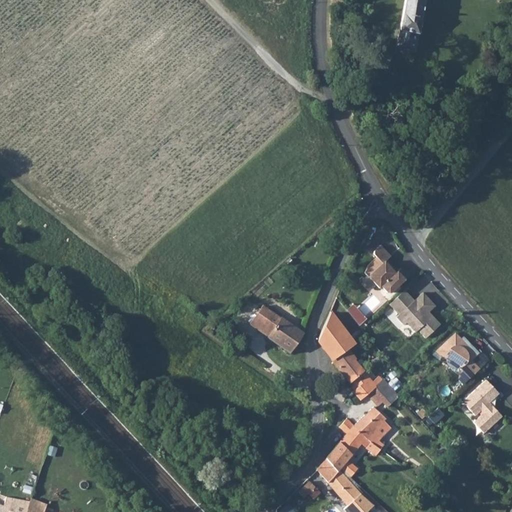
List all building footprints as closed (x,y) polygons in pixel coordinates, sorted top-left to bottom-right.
[(404,0),(400,30),(395,48),(414,52),(423,0),(404,0)] [(363,273),(377,288),(379,287),(385,293),(389,293),(406,277),(398,268),(393,273),(383,262),(389,256),(378,245),(372,252),(372,255),(375,258),(366,266),(363,273)] [(417,300),(408,291),(391,308),(418,335),(421,332),(427,340),(445,322),(434,312),(439,306),(426,292),(417,300)] [(254,319),(251,324),(250,324),(289,353),(303,333),(281,317),(281,318),(271,312),(264,306),(262,303),(260,305),(259,304),(250,315),(254,319)] [(347,348),(353,343),(330,313),(320,337),(319,344),(331,360),(347,348)] [(483,352),(460,331),(436,355),(442,359),(448,362),(457,369),(463,375),(466,381),(477,371),(484,365),(490,359),(483,352)] [(350,384),(351,383),(362,371),(352,360),(353,359),(347,348),(331,360),(350,384)] [(366,395),(375,386),(362,371),(351,383),(355,389),(350,394),(358,403),(366,395)] [(376,405),(392,391),(382,380),(375,386),(366,395),(376,405)] [(504,393),(490,380),(465,404),(479,419),(475,425),(487,437),(508,417),(494,402),(504,393)] [(385,419),(372,408),(353,426),(365,438),(385,419)] [(365,438),(353,426),(346,420),(339,428),(346,435),(340,443),(352,453),(361,443),(365,447),(370,442),(365,438)] [(340,443),(327,458),(338,470),(340,468),(352,453),(340,443)] [(327,458),(316,470),(327,483),(338,470),(327,458)] [(327,483),(342,500),(347,505),(359,494),(340,473),(342,471),(340,468),(338,470),(327,483)] [(308,482),(297,493),(303,498),(313,487),(308,482)] [(364,511),(373,505),(359,494),(347,505),(343,508),(346,511),(364,511)] [(43,511),(46,507),(32,503),(6,498),(4,506),(0,504),(0,511),(43,511)] [(297,511),(289,503),(280,511),(297,511)]
